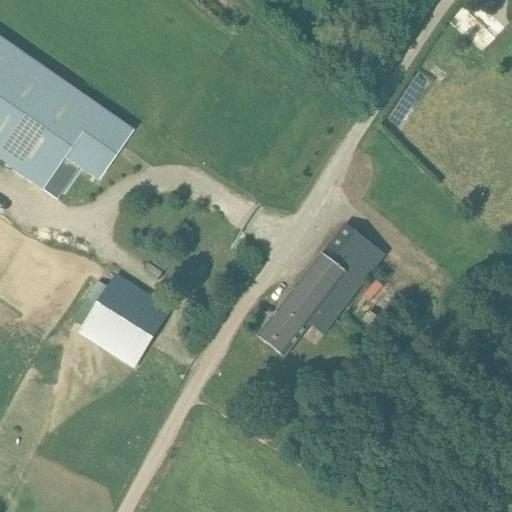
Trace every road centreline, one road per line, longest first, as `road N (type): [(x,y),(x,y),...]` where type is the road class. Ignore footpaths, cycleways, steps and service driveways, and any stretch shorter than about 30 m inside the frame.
road 1 (unclassified): [(274,261),(443,0)]
road 2 (track): [(128,511),(274,261)]
